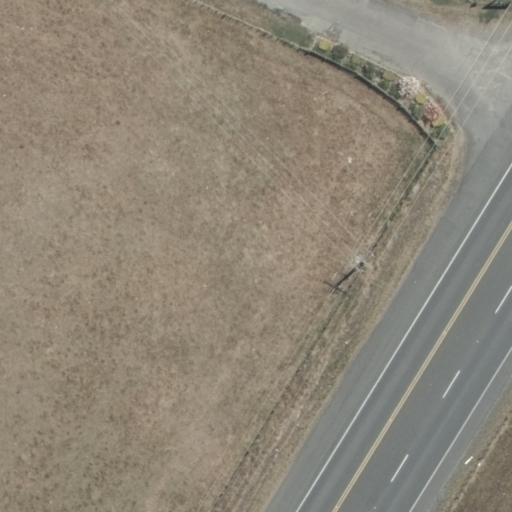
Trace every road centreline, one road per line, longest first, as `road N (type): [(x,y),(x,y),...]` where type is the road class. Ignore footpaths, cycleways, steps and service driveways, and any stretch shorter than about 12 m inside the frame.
road 1 (trunk): [(275,511),(511,128)]
road 2 (unknown): [(314,0),(511,95)]
